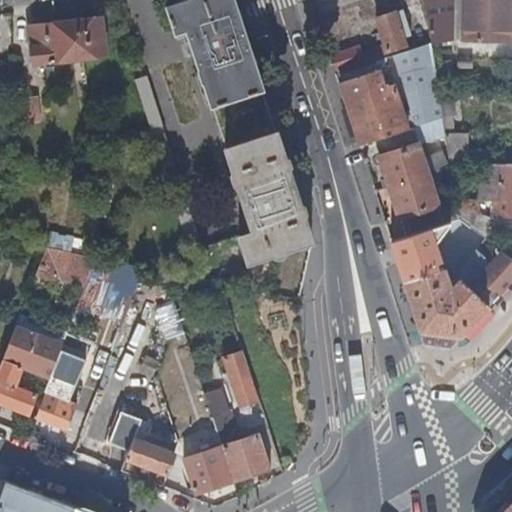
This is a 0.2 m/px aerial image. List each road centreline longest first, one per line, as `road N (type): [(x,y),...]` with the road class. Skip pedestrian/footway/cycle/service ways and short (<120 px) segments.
road 1 (secondary): [(338,199),(356,406),(384,496)]
road 2 (secondary): [(431,460),(338,199)]
road 3 (secondary): [(275,0),(338,199)]
road 4 (residential): [(0,445),(153,511)]
